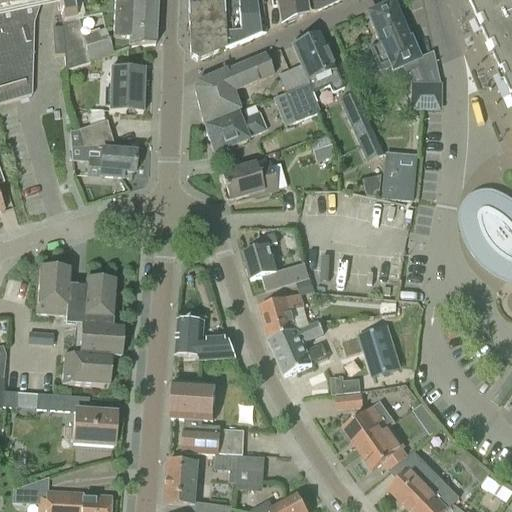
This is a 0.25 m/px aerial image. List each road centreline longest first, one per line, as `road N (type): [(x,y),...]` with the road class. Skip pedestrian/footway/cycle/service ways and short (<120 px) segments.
road 1 (residential): [(354,511),(311,458),(263,374),(215,229),(192,209),(166,203)]
road 2 (tertiary): [(145,511),(166,203)]
road 3 (residential): [(438,0),(449,32),(456,120),(438,269)]
road 4 (residential): [(166,81),(373,0)]
road 5 (residential): [(438,269),(433,339),(440,375),(511,438)]
road 6 (residential): [(0,252),(166,203)]
road 7 (tertiary): [(166,203),(166,81)]
